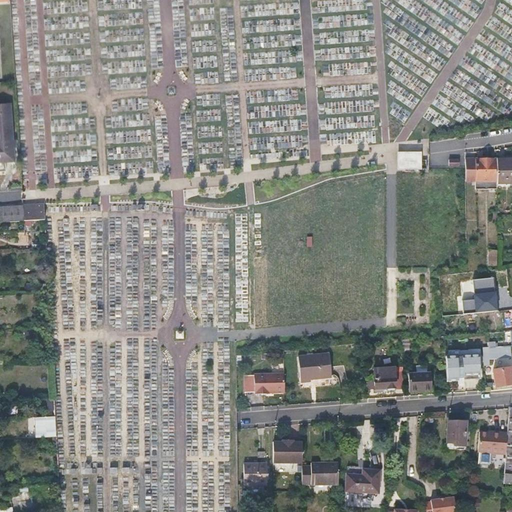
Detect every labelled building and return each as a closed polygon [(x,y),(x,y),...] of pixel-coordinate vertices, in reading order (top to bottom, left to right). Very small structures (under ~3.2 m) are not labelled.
[(123,0),(125,79),(133,79),(133,71),(141,71),(141,77),(146,77),(146,64),(139,64),(139,57),(138,38),(141,38),(140,0),(123,0)] [(0,162),(15,161),(14,145),(17,145),(17,140),(13,139),(11,103),(0,104),(0,162)] [(511,159),(497,160),(497,182),(497,184),(511,183),(511,159)] [(475,160),(465,160),(466,182),(476,182),(475,160)] [(497,160),(475,160),(476,182),(497,182),(497,160)] [(42,204),(22,205),(22,207),(23,216),(43,215),(42,204)] [(23,216),(22,207),(0,208),(0,222),(23,222),(23,216)] [(478,220),(467,221),(467,231),(478,231),(478,220)] [(498,250),(489,250),(489,265),(498,265),(498,250)] [(494,278),(474,280),(475,299),(462,300),(463,314),(497,311),(494,278)] [(511,347),(490,349),(490,360),(511,358),(511,347)] [(446,357),(447,381),(457,381),(457,379),(464,378),(464,376),(480,376),(479,355),(462,356),(462,358),(457,358),(457,356),(446,357)] [(322,357),(299,359),(301,385),(311,384),(311,382),(331,380),(329,356),(322,357)] [(511,367),(511,368),(505,368),(493,369),(494,387),(511,384),(511,367)] [(395,391),(404,390),(403,374),(394,374),(394,371),(374,371),(374,391),(380,391),(380,394),(394,393),(394,389),(395,389),(395,391)] [(269,392),(284,392),(284,373),(254,373),(254,375),(254,391),(254,392),(255,392),(254,393),(269,393),(269,392)] [(408,375),(409,393),(431,391),(430,373),(408,375)] [(254,391),(254,375),(245,375),(245,391),(254,391)] [(505,455),(504,478),(503,485),(511,485),(511,412),(509,412),(507,434),(505,455)] [(35,440),(55,439),(54,418),(47,418),(34,418),(35,440)] [(447,422),(440,422),(440,444),(454,445),(455,447),(464,447),(464,421),(448,421),(447,422)] [(492,454),(505,455),(507,434),(492,432),(492,434),(480,433),(477,464),(489,465),(489,464),(491,464),(492,454)] [(281,444),(271,444),(272,465),(301,465),(301,444),(293,443),(292,442),(282,442),(281,444)] [(265,450),(242,450),(243,471),(265,471),(265,450)] [(337,465),(311,465),(311,467),(311,488),(338,487),(337,465)] [(311,467),(301,467),(302,488),(311,488),(311,467)] [(370,495),(370,470),(347,469),(345,493),(370,495)] [(381,471),(370,470),(370,495),(379,495),(381,471)] [(435,496),(428,496),(428,508),(435,509),(436,511),(459,511),(459,496),(436,495),(435,496)] [(21,498),(20,506),(29,507),(30,499),(21,498)] [(396,502),(388,502),(388,511),(396,511),(395,511),(418,511),(419,500),(396,500),(396,502)]
